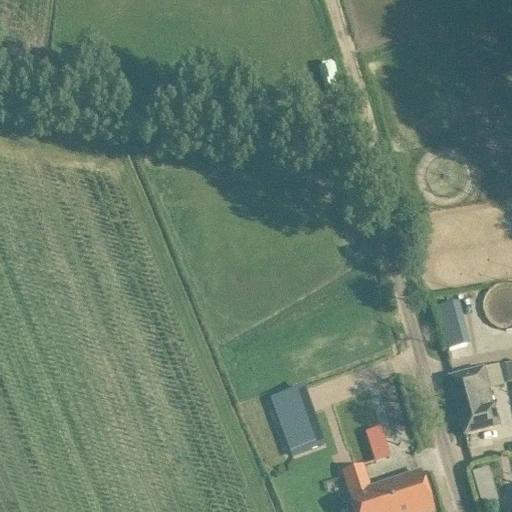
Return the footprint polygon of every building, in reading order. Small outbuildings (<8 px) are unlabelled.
[(458,303),(437,309),(448,352),(469,346),(458,303)] [(308,360),(262,379),(271,403),(318,385),(318,387),(358,371),(357,367),(391,354),(380,326),(345,339),(346,342),(307,357),(308,360)] [(463,436),(498,427),(484,370),(448,379),(463,436)] [(368,393),(336,403),(354,461),(355,464),(361,462),(387,454),(368,393)] [(324,448),(310,408),(276,420),(291,460),(324,448)] [(363,467),(342,474),(354,511),(432,511),(420,474),(370,490),(363,467)] [(471,475),(480,505),(496,501),(487,470),(471,475)]
